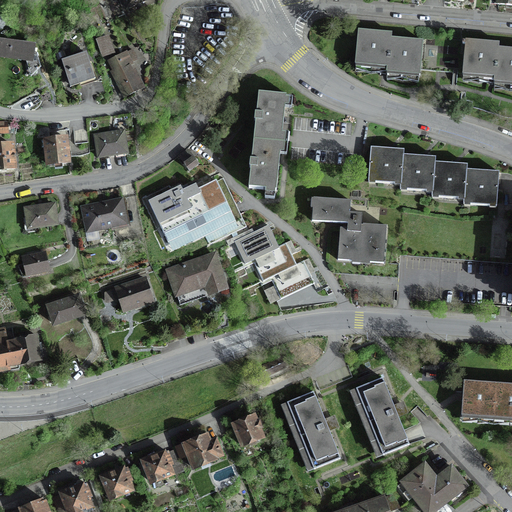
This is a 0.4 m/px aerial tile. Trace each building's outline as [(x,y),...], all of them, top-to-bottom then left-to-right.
[(122,0),(126,9),(145,2),(144,0),(122,0)] [(391,34),(390,34),(358,31),(355,66),(383,68),(386,68),(386,71),(386,73),(387,73),(419,76),(422,42),(390,39),(391,34)] [(96,42),(101,57),(111,53),(106,39),(96,42)] [(462,45),(465,45),(462,75),(491,78),(494,78),(493,83),(494,83),(496,83),(511,84),(511,50),(498,49),(498,44),(497,44),(465,41),(465,42),(462,42),(462,45)] [(0,56),(33,61),(37,60),(35,54),(32,54),(33,47),(0,42),(0,56)] [(140,90),(136,81),(139,79),(137,75),(134,77),(128,65),(132,63),(127,53),(117,58),(122,68),(112,73),(124,98),(140,90)] [(61,62),(69,86),(93,78),(85,54),(61,62)] [(37,88),(41,102),(50,99),(46,86),(37,88)] [(278,161),(280,144),(282,123),(285,97),(258,94),(256,115),(255,115),(254,122),(255,122),(253,142),(251,161),(250,161),(249,168),(250,169),(248,189),(275,192),(278,161)] [(48,127),(35,129),(36,139),(49,138),(48,127)] [(84,144),(83,132),(76,132),(77,145),(84,144)] [(126,154),(122,133),(95,137),(98,158),(126,154)] [(44,141),(47,166),(68,164),(65,139),(44,141)] [(0,147),(0,171),(14,170),(12,146),(0,147)] [(431,198),(432,195),(438,195),(438,198),(457,200),(458,197),(463,197),(463,205),(464,202),(470,203),(469,206),(496,207),(497,187),(498,173),(466,171),(466,166),(456,165),(434,163),(434,158),(424,158),(403,156),(403,151),(392,150),(370,149),(368,183),(369,180),(374,180),(374,183),(394,185),(394,182),(400,182),(399,190),(400,190),(400,187),(406,188),(406,191),(426,192),(426,189),(432,190),(431,198)] [(194,161),(187,152),(179,158),(189,172),(197,166),(196,164),(197,163),(196,162),(195,161),(194,161)] [(117,224),(118,228),(127,226),(122,199),(104,203),(105,206),(84,210),(88,231),(117,224)] [(312,209),(311,222),(347,225),(347,230),(339,229),(337,261),(351,262),(351,258),(369,259),(369,263),(383,264),(386,227),(360,225),(361,215),(349,214),(350,202),(317,199),(316,210),(312,209)] [(28,229),(56,225),(53,206),(25,210),(28,229)] [(22,277),(48,271),(44,254),(22,259),(23,267),(17,268),(22,277)] [(179,306),(225,290),(214,256),(167,272),(179,306)] [(115,290),(123,312),(152,302),(145,280),(138,283),(138,282),(125,286),(125,287),(115,290)] [(47,308),(53,325),(79,317),(76,308),(80,306),(77,298),(68,301),(68,299),(55,303),(56,305),(47,308)] [(4,330),(5,333),(0,333),(0,371),(9,370),(8,366),(17,365),(13,342),(14,342),(13,339),(11,329),(4,330)] [(20,340),(19,338),(13,339),(14,342),(13,342),(17,365),(18,365),(40,361),(34,335),(27,337),(28,339),(20,340)] [(264,376),(284,367),(280,358),(260,368),(264,376)] [(382,456),(409,446),(394,410),(382,379),(355,390),(382,456)] [(511,385),(463,382),(462,396),(461,416),(511,419),(511,385)] [(286,404),(313,470),(340,460),(326,426),(313,393),(286,404)] [(263,428),(260,422),(256,423),(254,417),(232,425),(241,447),(252,443),(255,445),(259,443),(260,440),(260,439),(262,438),(259,430),(263,428)] [(222,457),(215,440),(209,443),(206,436),(175,449),(179,459),(187,455),(193,469),(216,460),(215,459),(222,457)] [(179,465),(174,451),(167,454),(167,453),(164,454),(163,453),(142,462),(150,483),(161,479),(162,480),(179,474),(176,466),(179,465)] [(466,487),(458,477),(451,468),(431,483),(428,479),(432,476),(424,465),(401,483),(423,511),(427,511),(443,500),(446,503),(466,487)] [(131,482),(126,469),(123,471),(122,469),(101,478),(110,500),(121,495),(121,497),(132,493),(128,483),(131,482)] [(91,498),(86,486),(82,487),(82,486),(60,494),(61,496),(53,499),(57,511),(92,511),(87,499),(91,498)] [(388,511),(384,498),(370,503),(371,504),(348,511),(388,511)] [(49,511),(45,501),(41,503),(41,502),(37,503),(20,510),(20,511),(16,511),(49,511)]
